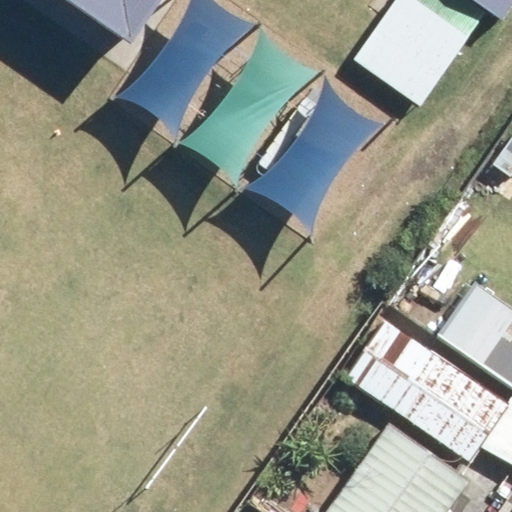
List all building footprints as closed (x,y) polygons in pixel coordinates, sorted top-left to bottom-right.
[(105,0),(136,21),(149,0),(105,0)] [(511,1),(511,0),(469,0),(500,20),(511,1)] [(511,327),(468,295),(443,329),(511,380),(511,327)] [(389,347),(367,379),(460,441),(481,409),(389,347)] [(337,511),(430,511),(447,482),(376,443),(337,511)]
